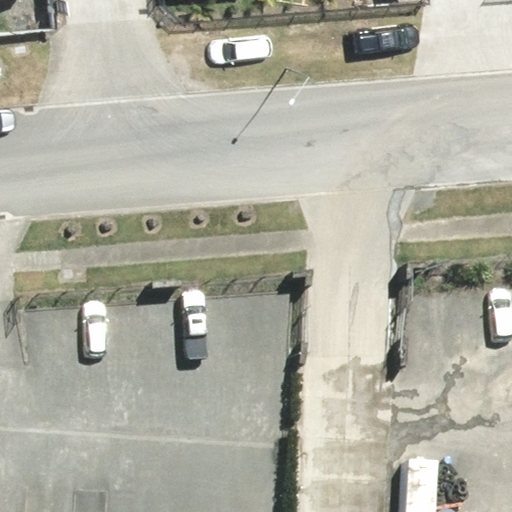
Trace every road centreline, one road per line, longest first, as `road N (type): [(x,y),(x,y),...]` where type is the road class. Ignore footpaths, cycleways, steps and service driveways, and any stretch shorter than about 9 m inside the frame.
road 1 (residential): [(0,172),(511,129)]
road 2 (unknown): [(344,143),(363,511)]
road 3 (unknown): [(93,164),(76,0)]
